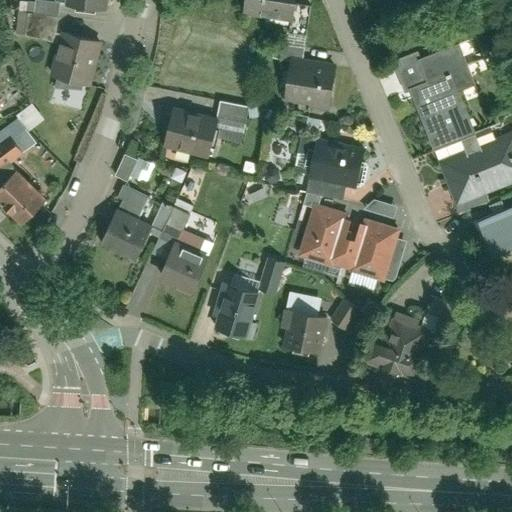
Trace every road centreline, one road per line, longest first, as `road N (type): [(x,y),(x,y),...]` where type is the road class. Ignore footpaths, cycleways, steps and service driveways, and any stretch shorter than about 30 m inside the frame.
road 1 (tertiary): [(511,485),(79,463)]
road 2 (residential): [(135,326),(250,376),(511,398)]
road 3 (residential): [(339,0),(429,227),(511,320)]
road 4 (residential): [(16,279),(55,261),(98,186),(146,0)]
road 5 (unknown): [(135,326),(198,170)]
